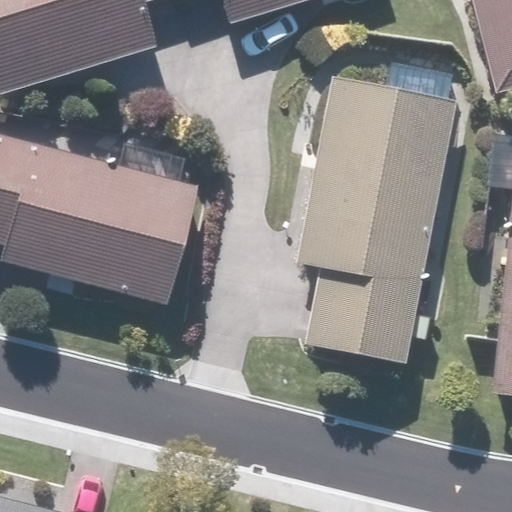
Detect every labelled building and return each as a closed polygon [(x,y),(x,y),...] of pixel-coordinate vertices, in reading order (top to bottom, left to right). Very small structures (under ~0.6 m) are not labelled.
[(0,0),(0,86),(1,90),(154,45),(141,4),(153,0),(225,0),(232,21),(304,0),(0,0)] [(511,0),(473,0),(498,95),(511,91),(511,0)] [(406,359),(454,100),(335,79),(301,261),(323,265),(309,341),(406,359)] [(194,183),(0,133),(0,243),(7,245),(3,261),(163,301),(194,183)] [(511,186),(490,388),(511,390),(511,186)] [(0,494),(0,511),(65,511),(66,511),(0,494)]
